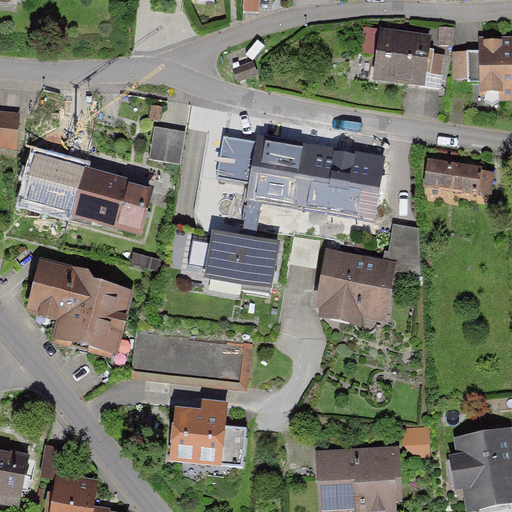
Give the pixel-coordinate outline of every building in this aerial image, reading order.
[(0,0),(0,6),(29,9),(30,0),(0,0)] [(446,38),(379,32),(374,83),(441,89),(446,38)] [(511,43),(480,44),(481,101),(511,99),(511,43)] [(185,162),(188,129),(157,126),(153,159),(185,162)] [(388,160),(257,140),(246,213),(377,233),(388,160)] [(22,212),(82,227),(95,175),(35,160),(22,212)] [(486,167),(428,160),(423,199),(481,206),(486,167)] [(82,227),(141,241),(154,190),(95,175),(82,227)] [(292,238),(224,227),(216,279),(284,289),(292,238)] [(393,264),(324,251),(313,312),(382,324),(393,264)] [(130,294),(69,280),(70,274),(41,267),(30,317),(58,323),(52,346),(114,361),(130,294)] [(254,319),(149,306),(139,380),(244,393),(254,319)] [(224,418),(174,412),(168,466),(218,472),(224,418)] [(475,511),(511,505),(511,444),(510,432),(456,441),(468,511),(475,511)] [(30,454),(0,448),(0,506),(19,510),(30,454)] [(399,511),(398,454),(317,456),(318,511),(399,511)] [(47,490),(44,511),(86,511),(88,495),(47,490)]
